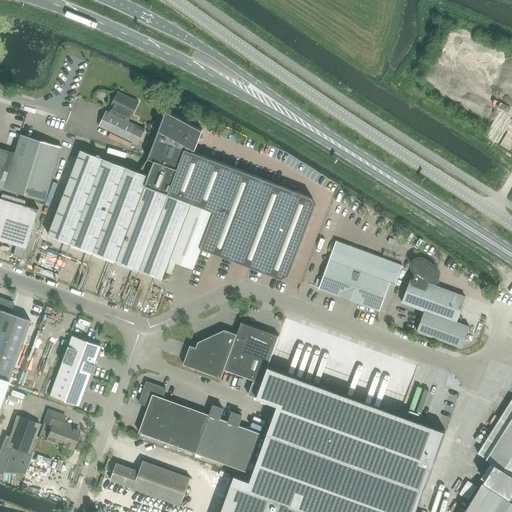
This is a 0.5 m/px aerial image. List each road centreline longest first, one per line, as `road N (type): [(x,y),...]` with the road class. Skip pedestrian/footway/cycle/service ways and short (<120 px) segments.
road 1 (unclassified): [(511,223),(174,0)]
road 2 (unclassified): [(481,376),(239,288),(140,327)]
road 3 (primary): [(39,0),(288,114)]
road 4 (primary): [(511,256),(288,114)]
road 5 (unknown): [(286,305),(322,199),(227,144)]
road 6 (primary): [(288,114),(243,72),(114,0)]
road 7 (unclassified): [(128,359),(76,511)]
road 8 (unclassified): [(271,412),(128,359)]
road 9 (unclassified): [(140,327),(0,276)]
road 10 (unclassified): [(435,502),(481,376)]
